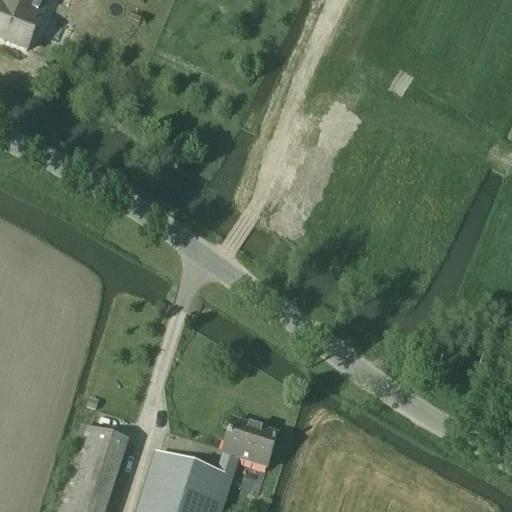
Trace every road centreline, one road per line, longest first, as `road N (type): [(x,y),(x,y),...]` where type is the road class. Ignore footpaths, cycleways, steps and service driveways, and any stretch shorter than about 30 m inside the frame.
road 1 (unclassified): [(511,465),(420,419),(200,247),(0,141)]
road 2 (track): [(127,511),(200,247)]
